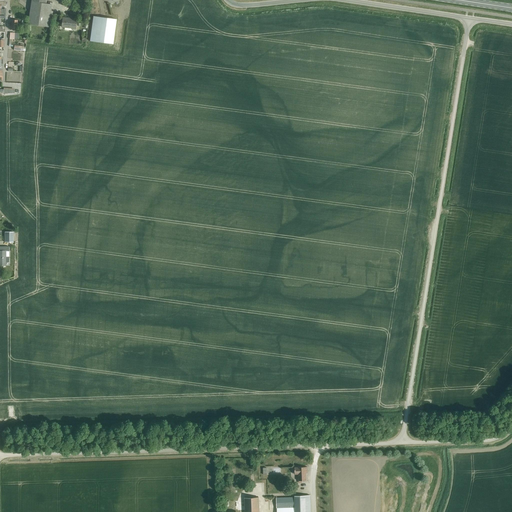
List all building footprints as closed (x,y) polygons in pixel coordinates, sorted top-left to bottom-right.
[(46,4),(31,2),(28,24),(48,27),(51,5),(46,4)] [(98,17),(93,16),(90,41),(113,44),(116,19),(100,17),(98,16),(98,17)] [(75,29),(76,20),(70,19),(70,18),(63,18),(62,27),(72,28),(71,29),(75,30),(75,29)] [(13,232),(5,232),(5,242),(8,242),(13,242),(13,232)] [(0,251),(0,250),(0,265),(6,266),(6,257),(6,251),(9,251),(9,247),(8,247),(0,247),(0,251)] [(295,468),(295,475),(298,474),(298,481),(306,481),(306,472),(307,472),(307,467),(295,468)] [(294,498),(276,498),(276,508),(277,508),(277,511),(310,511),(310,496),(294,496),(294,498)] [(245,498),(245,511),(259,511),(259,497),(245,498)]
